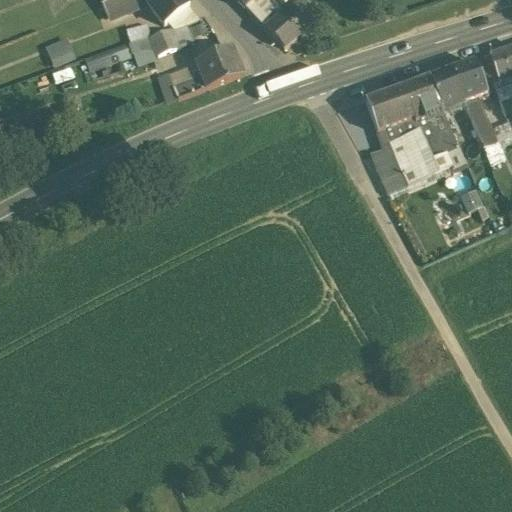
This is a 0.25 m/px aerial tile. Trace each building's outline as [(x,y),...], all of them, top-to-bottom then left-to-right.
[(139,0),(121,0),(101,8),(96,11),(104,30),(148,12),(139,0)] [(97,0),(101,8),(121,0),(97,0)] [(139,0),(148,12),(162,30),(164,28),(189,8),(191,7),(185,0),(139,0)] [(233,0),(245,11),(256,0),(233,0)] [(275,0),(256,0),(245,11),(264,31),(284,13),(279,5),(275,0)] [(284,13),(264,31),(275,43),(300,20),(308,10),(310,9),(303,0),(290,8),(284,13)] [(201,22),(189,8),(164,28),(169,33),(187,27),(201,22)] [(316,20),(308,10),(300,20),(308,28),(316,20)] [(300,20),(275,43),(283,51),(286,51),(308,28),(300,20)] [(126,33),(130,47),(148,41),(151,40),(147,27),(126,33)] [(194,44),(187,27),(169,33),(151,40),(148,41),(152,53),(155,61),(194,44)] [(152,53),(148,41),(130,47),(133,57),(142,54),(152,53)] [(68,45),(45,55),(53,72),(75,63),(68,45)] [(233,47),(193,65),(205,92),(243,79),(245,77),(233,47)] [(102,79),(135,64),(129,49),(95,64),(102,79)] [(511,50),(484,61),(491,83),(511,75),(511,50)] [(484,61),(474,64),(486,94),(494,91),(491,83),(484,61)] [(474,64),(451,73),(464,106),(465,106),(480,100),(487,97),(486,94),(474,64)] [(205,92),(193,65),(161,79),(172,104),(178,103),(205,92)] [(451,73),(430,80),(444,113),(464,106),(451,73)] [(430,80),(413,87),(426,120),(444,113),(430,80)] [(413,87),(402,92),(415,121),(417,124),(426,120),(413,87)] [(402,92),(366,104),(377,135),(415,121),(402,92)] [(491,126),(480,100),(465,106),(484,153),(499,146),(491,126)] [(388,203),(467,169),(444,113),(426,120),(417,124),(415,121),(377,135),(383,152),(369,157),(388,203)] [(12,122),(20,147),(44,141),(35,114),(12,122)] [(496,124),(491,126),(499,146),(511,140),(511,134),(508,124),(498,128),(496,124)] [(468,216),(485,208),(478,192),(460,200),(468,216)]
